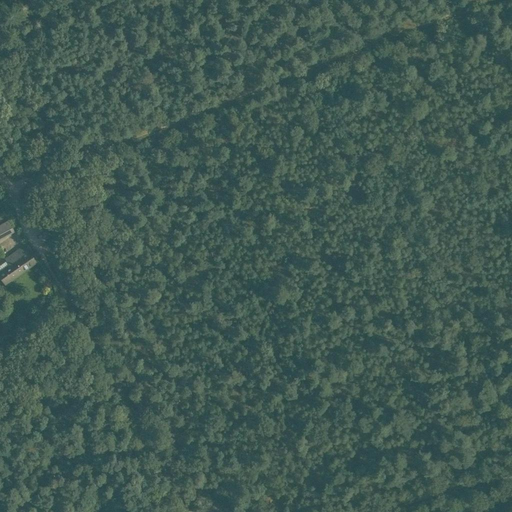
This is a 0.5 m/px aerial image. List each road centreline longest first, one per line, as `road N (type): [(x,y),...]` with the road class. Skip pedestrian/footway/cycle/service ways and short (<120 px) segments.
road 1 (track): [(8,188),(492,0)]
road 2 (track): [(119,388),(8,188)]
road 3 (track): [(511,473),(371,511)]
road 4 (track): [(186,511),(119,388)]
